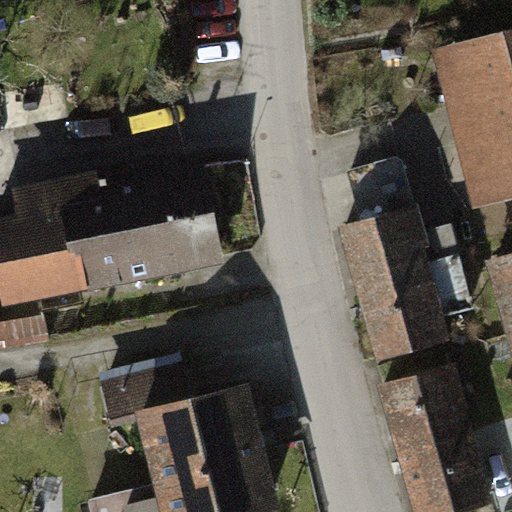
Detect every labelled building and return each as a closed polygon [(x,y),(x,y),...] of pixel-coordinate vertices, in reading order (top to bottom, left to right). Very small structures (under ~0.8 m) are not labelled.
[(511,30),(425,53),(466,208),(511,196),(511,30)] [(328,237),(369,392),(447,371),(406,213),(414,211),(401,162),(334,179),(347,232),(328,237)] [(8,218),(0,219),(0,308),(209,269),(191,171),(90,191),(87,176),(3,192),(8,218)] [(511,255),(468,269),(500,378),(511,374),(511,255)] [(447,371),(369,392),(403,511),(492,511),(453,367),(447,371)] [(262,511),(234,385),(118,412),(141,511),(262,511)] [(100,500),(102,511),(134,511),(130,493),(100,500)]
